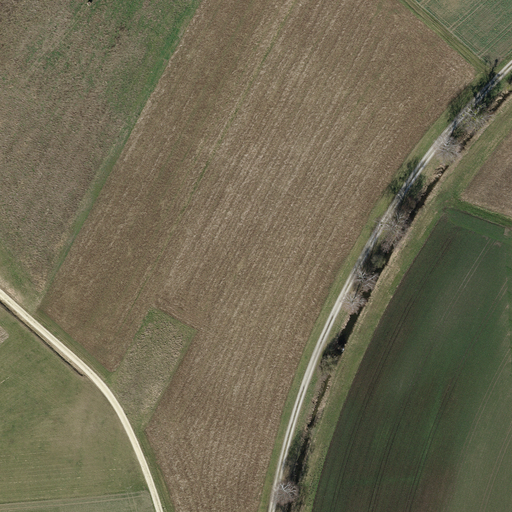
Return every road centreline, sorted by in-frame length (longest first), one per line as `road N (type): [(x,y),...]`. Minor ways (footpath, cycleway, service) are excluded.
road 1 (track): [(271,511),(305,382),(355,269),(447,132)]
road 2 (track): [(0,289),(112,396),(142,451),(161,511)]
road 3 (track): [(495,81),(405,0)]
